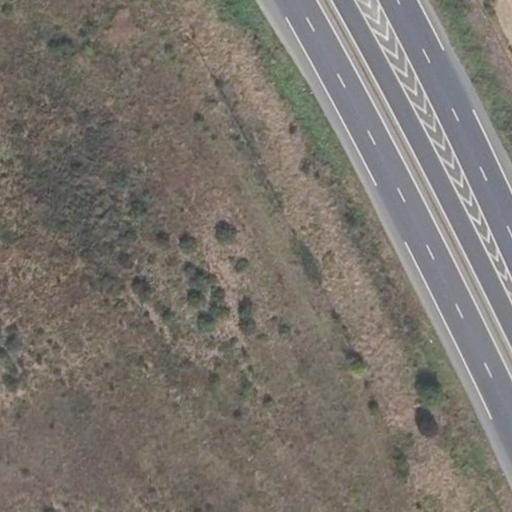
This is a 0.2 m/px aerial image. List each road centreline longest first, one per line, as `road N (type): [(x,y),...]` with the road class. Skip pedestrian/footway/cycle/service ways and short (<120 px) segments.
road 1 (motorway): [(294,0),(446,268),(511,410)]
road 2 (motorway): [(511,308),(343,0)]
road 3 (motorway): [(511,221),(397,0)]
